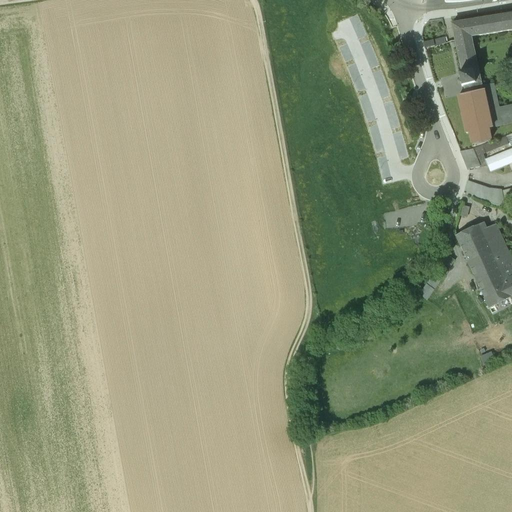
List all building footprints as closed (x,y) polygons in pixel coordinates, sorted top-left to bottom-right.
[(464,87),(466,95),(483,91),(482,86),(470,38),(511,30),(511,14),(451,25),(463,73),(473,70),(477,84),(464,87)] [(477,84),(473,70),(463,73),(459,74),(462,88),(464,87),(477,84)] [(490,90),(496,114),(511,110),(511,105),(499,108),(494,85),(482,86),(483,91),(490,90)] [(511,110),(496,114),(490,90),(483,91),(466,95),(459,96),(466,133),(470,132),(472,144),(475,144),(477,144),(479,143),(481,143),(484,142),(486,142),(488,141),(490,140),(488,129),(511,123),(511,110)] [(511,148),(486,159),(484,154),(511,142),(511,134),(471,151),(460,152),(467,170),(468,169),(479,167),(488,166),(490,171),(511,162),(511,148)] [(496,206),(504,204),(501,192),(487,190),(466,180),(463,193),(496,206)] [(483,223),(455,236),(489,308),(511,296),(511,258),(496,225),(486,230),(483,223)] [(486,353),(493,350),(490,344),(484,347),(486,353)] [(494,351),(482,355),(485,364),(497,360),(494,351)]
